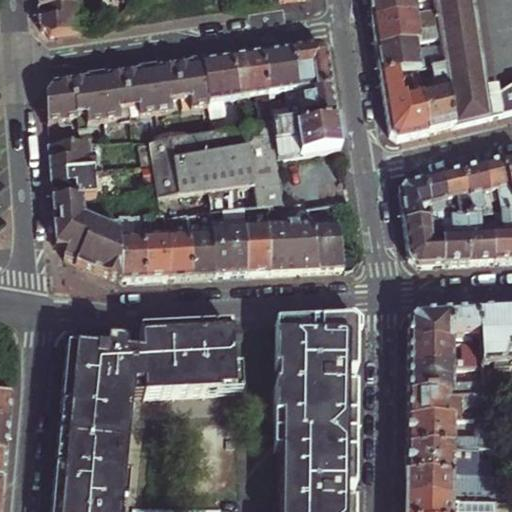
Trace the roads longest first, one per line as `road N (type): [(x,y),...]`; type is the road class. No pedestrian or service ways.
road 1 (secondary): [(386,297),(110,315),(36,311)]
road 2 (residential): [(18,68),(342,26)]
road 3 (residential): [(18,68),(36,311)]
road 4 (residential): [(381,511),(386,297)]
road 5 (residential): [(36,311),(21,511)]
road 6 (residential): [(511,138),(366,171)]
road 7 (residential): [(366,171),(342,26)]
road 8 (residential): [(386,297),(366,171)]
road 9 (secondary): [(511,290),(386,297)]
